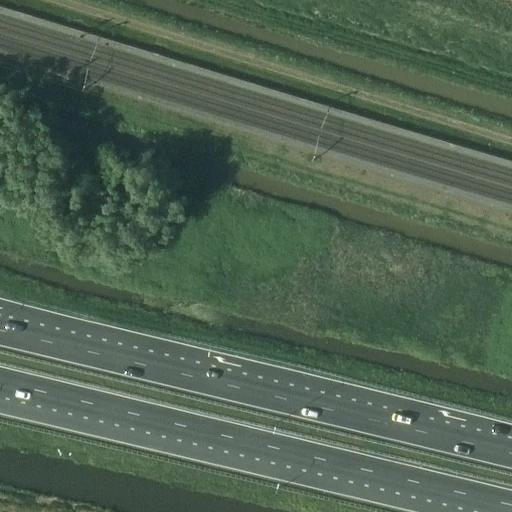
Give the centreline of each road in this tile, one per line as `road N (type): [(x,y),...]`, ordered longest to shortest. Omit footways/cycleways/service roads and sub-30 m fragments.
road 1 (motorway): [(0,381),(511,505)]
road 2 (motorway): [(511,453),(0,330)]
